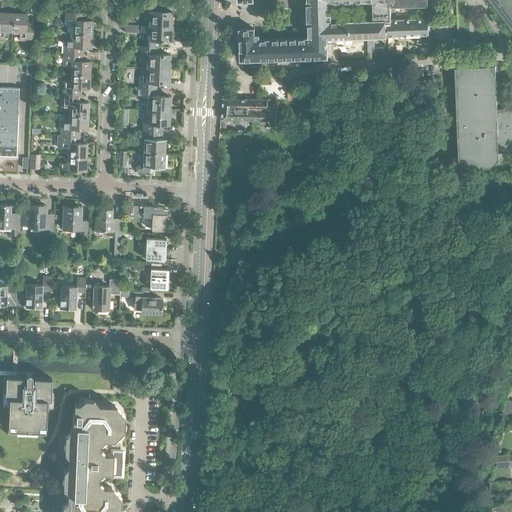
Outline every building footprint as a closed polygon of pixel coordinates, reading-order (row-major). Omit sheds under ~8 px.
[(238,0),(239,1),(255,0),(254,0),(307,0),(309,38),(261,39),(261,35),(256,35),(256,28),(240,28),(241,60),(328,57),(328,38),(345,37),(387,36),(386,18),(391,17),(391,6),(428,5),(427,0),(238,0)] [(511,0),(490,0),(511,28),(511,0)] [(150,12),(149,26),(171,27),(171,12),(159,11),(159,5),(141,5),(141,12),(150,12)] [(4,31),(12,31),(12,13),(0,12),(0,38),(4,39),(4,31)] [(72,33),(91,34),(91,20),(84,20),(84,13),(66,12),(65,24),(72,25),(72,33)] [(12,13),(12,31),(20,31),(19,39),(32,40),(33,21),(26,21),(26,13),(12,13)] [(417,43),(429,42),(428,18),(391,19),(391,17),(386,18),(387,36),(417,34),(417,43)] [(149,32),(148,47),(157,47),(158,40),(170,41),(171,27),(149,26),(142,26),(141,32),(149,32)] [(64,53),(83,54),(83,47),(90,47),(91,34),(72,33),(72,40),(64,40),(64,51),(59,51),(59,53),(64,53)] [(147,60),(146,68),(169,69),(169,55),(157,55),(157,47),(148,47),(143,46),(143,60),(147,60)] [(71,66),(71,74),(89,74),(90,61),(82,61),(83,54),(64,53),(63,65),(71,66)] [(495,65),(455,66),(458,161),(459,162),(460,162),(461,163),(462,164),(463,164),(464,165),(466,165),(467,166),(468,166),(469,166),(470,167),(471,167),(472,167),(474,167),(475,168),(476,168),(477,168),(478,168),(479,168),(481,168),(482,167),(483,167),(484,167),(485,167),(487,166),(488,166),(489,166),(490,165),(491,165),(492,164),(493,164),(494,163),(495,162),(496,162),(497,161),(498,160),(499,159),(499,152),(511,151),(511,107),(498,108),(497,108),(495,65)] [(144,89),(156,89),(156,82),(168,83),(169,69),(146,68),(146,76),(139,76),(139,89),(144,89)] [(62,94),(81,95),(81,88),(89,88),(89,74),(71,74),(70,81),(63,81),(62,94)] [(0,154),(17,155),(19,87),(0,86),(0,154)] [(301,86),(288,86),(288,95),(301,95),(301,86)] [(147,110),(169,111),(169,97),(155,96),(156,89),(144,89),(143,96),(147,96),(147,110)] [(69,107),(69,115),(87,116),(88,102),(81,101),(81,95),(62,94),(62,106),(69,107)] [(257,109),(257,106),(256,106),(257,98),(223,98),(221,120),(248,120),(248,109),(257,109)] [(256,106),(257,106),(257,109),(248,109),(248,120),(256,120),(276,121),(276,120),(282,120),(282,110),(276,110),(276,109),(275,109),(275,98),(257,98),(256,106)] [(144,119),(143,131),(162,131),(162,124),(168,124),(169,111),(147,110),(147,119),(144,119)] [(61,135),(79,136),(79,129),(87,129),(87,116),(69,115),(69,122),(61,122),(61,135)] [(162,131),(143,131),(139,131),(139,138),(143,138),(143,152),(165,153),(165,139),(161,139),(162,131)] [(68,147),(67,156),(86,157),(86,143),(79,142),(79,136),(61,135),(57,134),(56,147),(60,147),(68,147)] [(164,168),(165,153),(143,152),(142,165),(138,165),(137,173),(149,173),(149,167),(164,168)] [(38,167),(39,154),(39,153),(30,153),(30,166),(38,167)] [(86,157),(67,156),(67,163),(60,163),(59,169),(85,170),(86,157)] [(0,226),(9,227),(9,235),(18,235),(19,212),(10,212),(11,204),(0,203),(0,226)] [(21,225),(28,225),(28,227),(45,228),(45,235),(53,236),(54,219),(46,218),(46,205),(29,205),(29,214),(22,214),(21,225)] [(139,207),(139,216),(152,217),(151,229),(166,230),(167,208),(161,207),(161,206),(156,206),(156,207),(152,207),(152,206),(139,205),(139,207)] [(79,236),(88,237),(88,220),(81,220),(81,207),(64,206),(63,228),(80,229),(79,236)] [(95,215),(94,229),(108,230),(107,235),(121,235),(121,220),(112,219),(112,208),(98,208),(98,215),(95,215)] [(139,243),(139,248),(144,249),(143,262),(148,262),(148,258),(165,259),(165,238),(144,237),(144,243),(139,243)] [(150,268),(149,288),(167,288),(168,268),(150,268)] [(26,283),(25,305),(41,306),(42,290),(51,290),(51,275),(46,275),(45,284),(26,283)] [(0,304),(6,305),(6,298),(16,299),(16,293),(17,278),(6,277),(6,279),(0,278),(0,304)] [(61,285),(60,307),(75,307),(76,291),(85,292),(86,277),(80,277),(79,286),(61,285)] [(108,293),(119,294),(119,290),(120,279),(109,278),(109,285),(93,284),(92,308),(108,309),(108,293)] [(119,290),(119,294),(119,296),(134,297),(134,308),(141,309),(140,311),(160,312),(161,298),(141,297),(142,291),(141,291),(119,290)] [(6,376),(5,397),(7,397),(7,403),(7,404),(8,404),(7,426),(7,429),(8,429),(15,429),(15,427),(37,428),(37,430),(44,431),(45,431),(46,406),(47,406),(48,399),(50,399),(51,378),(51,377),(36,377),(35,377),(34,377),(33,384),(31,383),(31,374),(26,373),(25,383),(23,383),(23,376),(5,375),(5,376),(6,376)] [(0,510),(0,511),(119,511),(120,511),(121,497),(111,486),(102,486),(98,481),(98,476),(103,472),(112,472),(111,475),(121,476),(122,463),(122,451),(113,450),(112,453),(104,453),(99,448),(99,443),(104,439),(113,439),(124,430),(124,425),(124,415),(115,405),(98,404),(93,399),(84,398),(79,403),(74,403),(73,412),(72,412),(72,423),(72,425),(70,425),(70,430),(65,435),(64,451),(69,456),(68,465),(63,470),(62,486),(67,492),(67,500),(62,505),(61,511),(3,511),(0,510)]
